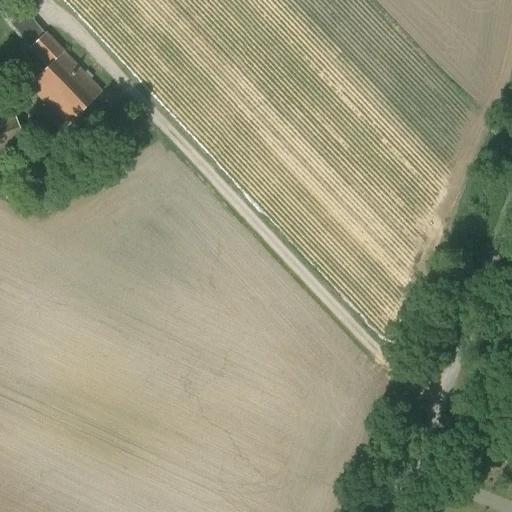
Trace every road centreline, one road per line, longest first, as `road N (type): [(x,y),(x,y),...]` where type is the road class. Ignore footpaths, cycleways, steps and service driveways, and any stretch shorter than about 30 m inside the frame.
road 1 (unknown): [(25,103),(357,511)]
road 2 (unclassified): [(511,219),(390,511)]
